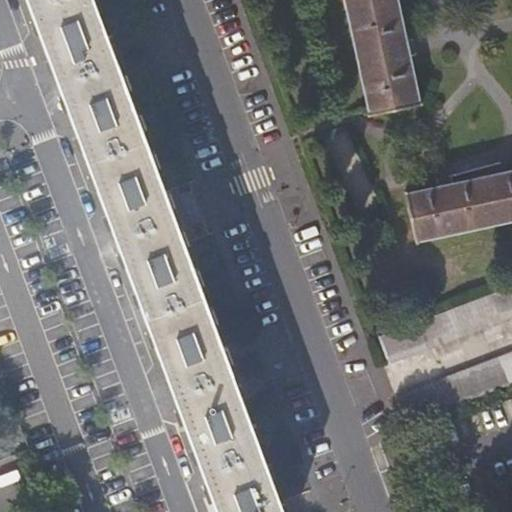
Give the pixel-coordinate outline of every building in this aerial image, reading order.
[(174,395),(217,511),(281,511),(218,344),(164,193),(104,33),(92,0),(28,0),(90,167),(174,395)] [(344,0),(371,113),(417,104),(410,78),(393,0),(344,0)] [(415,239),(511,219),(511,172),(406,194),(415,239)] [(389,358),(511,314),(511,284),(504,287),(380,332),(389,358)] [(511,381),(511,349),(395,392),(405,420),(511,381)]
